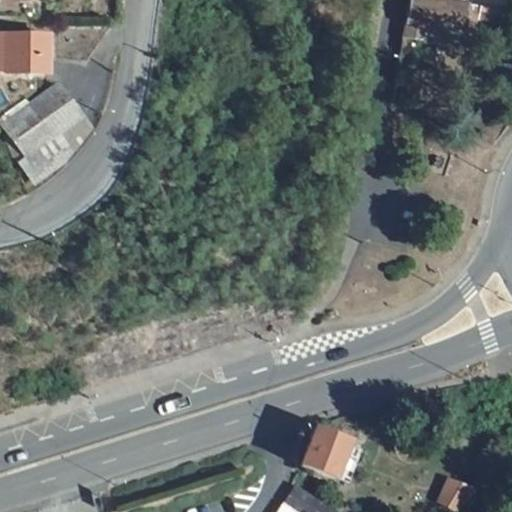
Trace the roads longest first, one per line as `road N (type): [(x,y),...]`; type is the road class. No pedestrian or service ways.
road 1 (primary): [(511,211),(466,284),(428,322),(0,457)]
road 2 (primary): [(0,493),(511,332)]
road 3 (tertiary): [(143,0),(133,98),(108,156),(61,203),(0,234)]
road 4 (residential): [(356,230),(396,0)]
